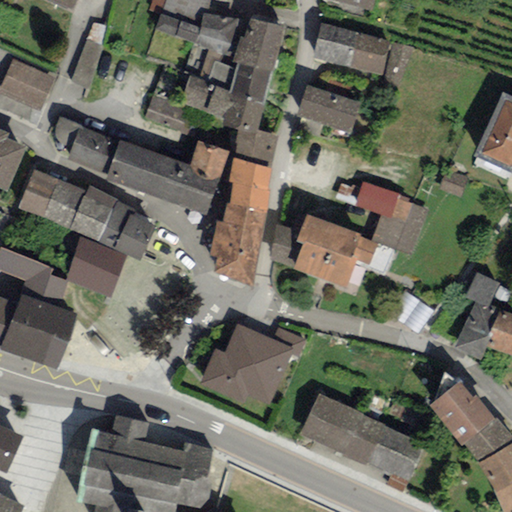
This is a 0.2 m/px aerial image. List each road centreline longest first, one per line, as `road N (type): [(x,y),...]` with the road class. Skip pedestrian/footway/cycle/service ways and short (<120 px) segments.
road 1 (residential): [(304,0),(254,306)]
road 2 (residential): [(0,121),(37,140),(67,170),(178,222),(222,306)]
road 3 (residential): [(254,306),(422,347),(471,371),(511,408)]
road 4 (primary): [(141,404),(387,511)]
road 5 (residential): [(222,306),(184,342),(141,404)]
road 6 (residential): [(31,511),(68,393)]
